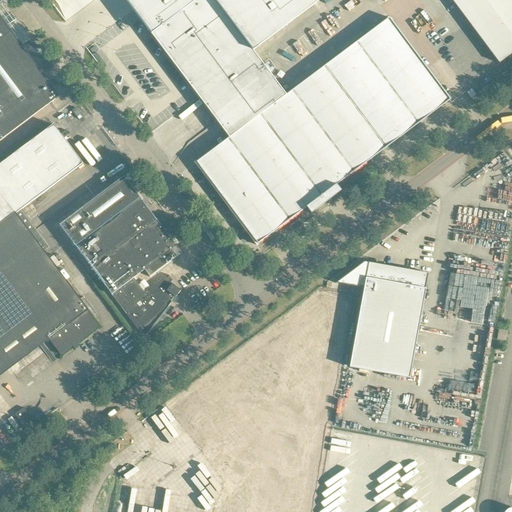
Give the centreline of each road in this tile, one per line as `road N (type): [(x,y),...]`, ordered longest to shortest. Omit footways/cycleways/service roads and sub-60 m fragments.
road 1 (unclassified): [(257,303),(28,0)]
road 2 (tertiary): [(0,496),(257,303)]
road 3 (tertiary): [(257,303),(511,110)]
road 4 (unknown): [(129,431),(191,460),(192,511)]
